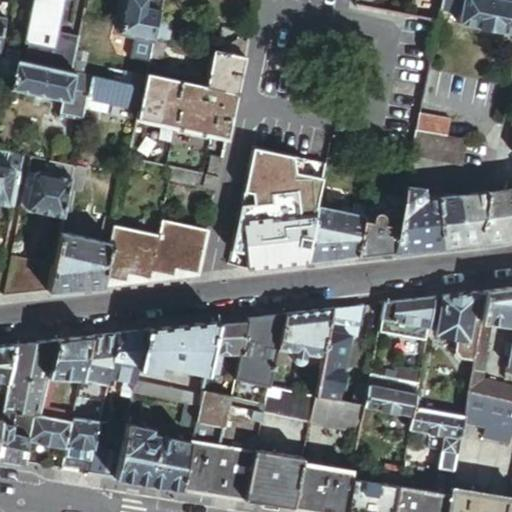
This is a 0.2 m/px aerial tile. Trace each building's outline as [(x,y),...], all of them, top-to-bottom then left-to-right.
[(29,42),(25,61),(72,71),(79,36),(58,32),(64,0),(32,0),(24,41),(29,42)] [(159,20),(163,0),(126,0),(120,32),(134,35),(155,40),(156,38),(159,20)] [(441,0),(440,8),(459,12),(457,23),(511,32),(511,1),(506,0),(441,0)] [(425,8),(423,17),(438,20),(440,11),(425,8)] [(174,23),(159,20),(156,38),(166,40),(170,41),(174,23)] [(244,57),(250,33),(218,27),(213,50),(244,57)] [(152,53),(155,40),(134,35),(131,48),(152,53)] [(166,40),(156,38),(155,40),(152,53),(150,64),(160,67),(166,40)] [(227,139),(244,57),(213,50),(205,86),(148,73),(147,77),(145,88),(140,108),(138,119),(227,139)] [(17,59),(0,55),(0,85),(11,88),(17,59)] [(25,61),(17,59),(11,88),(63,100),(70,101),(74,84),(77,72),(72,71),(25,61)] [(94,76),(77,72),(74,84),(91,87),(94,76)] [(145,88),(147,77),(134,74),(132,85),(145,88)] [(140,108),(145,88),(132,85),(94,76),(91,87),(89,97),(110,102),(140,108)] [(63,100),(59,114),(84,119),(87,109),(89,97),(91,87),(74,84),(70,101),(63,100)] [(108,113),(110,102),(89,97),(87,109),(108,113)] [(451,115),(420,109),(416,128),(447,133),(451,115)] [(411,157),(460,167),(465,137),(447,133),(416,128),(412,153),(411,157)] [(306,262),(317,206),(326,163),(253,148),(231,251),(245,254),(247,268),(306,262)] [(23,166),(25,155),(13,152),(11,160),(20,166),(23,166)] [(219,177),(223,158),(213,156),(208,175),(219,177)] [(72,179),(74,166),(50,161),(47,174),(72,179)] [(12,166),(0,163),(0,202),(8,205),(15,170),(15,168),(12,166)] [(87,168),(75,165),(74,166),(72,179),(69,189),(76,190),(82,191),(87,168)] [(172,180),(204,187),(207,175),(174,168),(172,180)] [(14,206),(21,172),(15,170),(8,205),(14,206)] [(69,189),(72,179),(47,174),(38,172),(35,174),(27,209),(64,216),(65,208),(69,189)] [(35,174),(29,173),(22,207),(27,209),(35,174)] [(216,190),(219,177),(208,175),(207,175),(204,187),(216,190)] [(405,187),(407,178),(396,176),(389,214),(399,216),(405,187)] [(481,241),(488,190),(464,193),(457,194),(425,198),(422,190),(405,187),(399,216),(398,225),(392,252),(393,252),(481,241)] [(511,187),(504,188),(495,240),(511,237),(511,236),(511,187)] [(497,189),(488,190),(481,241),(489,241),(495,240),(504,188),(497,189)] [(69,189),(65,208),(72,209),(76,190),(69,189)] [(317,206),(306,262),(356,256),(363,218),(363,215),(317,206)] [(363,218),(356,256),(392,252),(398,225),(383,221),(383,218),(383,216),(382,215),(382,214),(381,213),(380,213),(379,212),(376,212),(374,213),(372,215),(371,219),(363,218)] [(383,221),(398,225),(399,216),(389,214),(380,213),(381,213),(382,214),(382,215),(383,216),(383,218),(383,221)] [(100,241),(111,243),(115,226),(117,217),(106,215),(100,241)] [(207,230),(163,220),(160,235),(151,279),(198,274),(207,230)] [(115,226),(111,243),(102,284),(151,279),(160,235),(115,226)] [(102,284),(111,243),(100,241),(60,233),(54,264),(48,290),(102,284)] [(4,295),(48,290),(54,264),(12,255),(4,295)] [(511,286),(485,290),(480,321),(487,322),(511,326),(511,327),(505,366),(511,366),(511,286)] [(480,321),(485,290),(476,291),(466,340),(476,341),(480,321)] [(466,340),(476,291),(440,296),(433,333),(457,338),(466,340)] [(427,328),(433,296),(394,301),(390,321),(427,328)] [(390,321),(394,301),(383,302),(379,319),(390,321)] [(347,335),(352,306),(330,308),(326,330),(347,335)] [(326,330),(330,308),(283,313),(276,348),(292,352),(291,357),(291,359),(293,362),(295,363),(299,363),(301,363),(303,359),(305,354),(321,356),(326,330)] [(276,348),(283,313),(246,317),(239,354),(234,377),(268,384),(274,359),(276,348)] [(246,317),(241,318),(233,354),(239,354),(246,317)] [(233,354),(241,318),(215,321),(205,370),(217,373),(221,353),(233,354)] [(390,321),(379,319),(377,332),(425,341),(427,328),(390,321)] [(205,370),(215,321),(146,328),(138,367),(157,372),(160,363),(204,374),(205,370)] [(487,322),(480,321),(476,341),(472,361),(466,392),(511,402),(511,385),(481,379),(490,332),(487,322)] [(138,367),(146,328),(117,332),(108,375),(119,378),(135,381),(138,367)] [(347,335),(326,330),(321,356),(314,394),(314,395),(336,400),(338,387),(340,374),(348,335),(347,335)] [(108,375),(117,332),(89,335),(79,379),(106,384),(108,375)] [(79,379),(89,335),(56,339),(46,381),(54,380),(79,379)] [(460,358),(472,361),(476,341),(466,340),(457,338),(454,351),(460,358)] [(46,381),(56,339),(14,343),(7,382),(5,393),(3,399),(2,408),(15,410),(33,413),(37,414),(46,381)] [(0,380),(7,382),(14,343),(0,344),(0,380)] [(288,362),(274,359),(268,384),(302,391),(304,386),(284,381),(288,362)] [(503,378),(511,379),(511,366),(505,366),(503,378)] [(350,376),(340,374),(338,387),(348,388),(350,376)] [(362,405),(411,416),(412,407),(417,383),(369,374),(367,385),(362,405)] [(119,378),(123,396),(131,398),(133,391),(135,381),(119,378)] [(76,396),(103,401),(106,384),(79,379),(76,396)] [(71,420),(71,417),(72,412),(60,410),(60,407),(53,406),(50,401),(54,380),(46,381),(37,414),(71,420)] [(188,403),(190,393),(135,381),(133,391),(188,403)] [(201,389),(225,393),(226,387),(203,382),(202,386),(201,389)] [(362,405),(367,385),(356,383),(352,403),(362,405)] [(198,405),(201,389),(202,386),(192,384),(190,393),(188,403),(198,405)] [(308,421),(314,395),(314,394),(302,391),(268,384),(264,404),(262,412),(308,421)] [(223,426),(228,405),(230,396),(230,395),(225,393),(201,389),(198,405),(195,420),(223,426)] [(511,402),(466,392),(462,417),(461,422),(483,427),(509,433),(511,434),(511,402)] [(74,406),(76,397),(68,395),(66,405),(74,406)] [(357,432),(362,405),(352,403),(336,400),(314,395),(308,421),(357,432)] [(262,412),(264,404),(230,396),(228,405),(262,412)] [(128,413),(130,401),(118,398),(115,410),(128,413)] [(254,450),(262,412),(228,405),(223,426),(219,445),(254,450)] [(461,422),(462,417),(412,407),(411,416),(408,428),(431,433),(446,435),(458,438),(461,422)] [(14,417),(15,410),(2,408),(1,415),(14,417)] [(33,413),(15,410),(14,417),(1,415),(0,418),(0,459),(22,463),(26,439),(33,413)] [(126,422),(128,413),(115,410),(112,424),(107,450),(101,476),(114,478),(126,422)] [(66,446),(66,445),(71,420),(37,414),(33,413),(26,439),(66,446)] [(66,445),(93,448),(99,421),(71,417),(71,420),(66,445)] [(94,447),(107,450),(112,424),(100,422),(94,447)] [(151,427),(126,422),(114,478),(180,489),(190,442),(150,433),(151,427)] [(506,444),(509,433),(483,427),(481,438),(506,444)] [(443,450),(446,435),(431,433),(428,447),(443,450)] [(458,438),(446,435),(443,450),(455,452),(458,438)] [(190,440),(190,442),(180,489),(209,494),(219,445),(190,440)] [(62,469),(88,474),(93,448),(66,445),(66,446),(62,469)] [(243,500),(254,450),(219,445),(209,494),(243,500)] [(302,457),(254,450),(243,500),(292,508),(301,463),(302,457)] [(292,508),(317,511),(342,511),(349,478),(350,471),(301,463),(292,508)] [(349,478),(342,511),(392,511),(398,486),(349,478)] [(443,511),(447,494),(398,486),(392,511),(443,511)] [(443,511),(511,511),(511,499),(449,488),(447,494),(443,511)]
